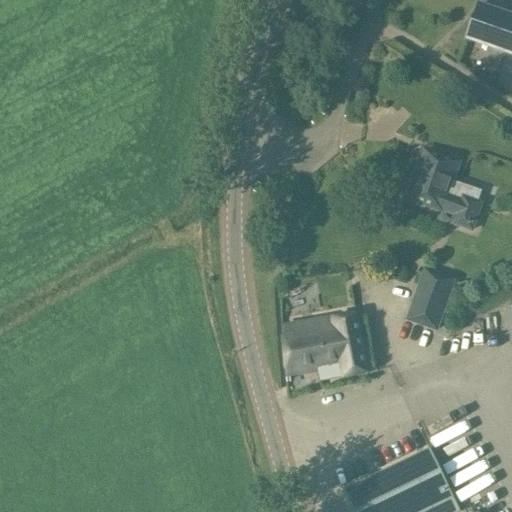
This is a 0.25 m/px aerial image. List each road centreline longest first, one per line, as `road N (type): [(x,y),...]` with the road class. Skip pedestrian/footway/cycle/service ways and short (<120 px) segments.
road 1 (tertiary): [(234,133),(228,173),(243,342),(293,511)]
road 2 (residential): [(234,133),(311,137),(330,128),(379,0)]
road 3 (unknown): [(277,458),(416,401)]
road 4 (tertiary): [(275,0),(234,133)]
road 5 (unknown): [(416,401),(369,287)]
